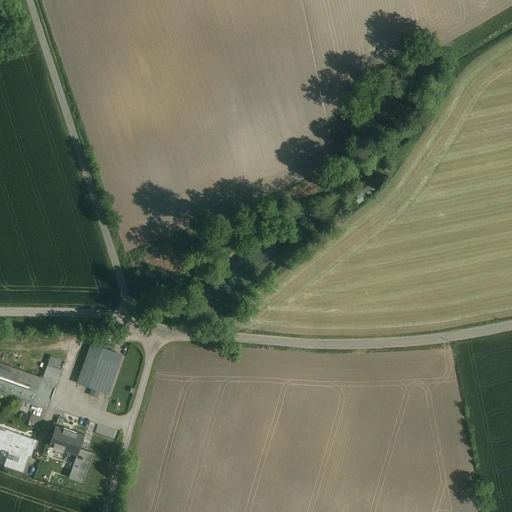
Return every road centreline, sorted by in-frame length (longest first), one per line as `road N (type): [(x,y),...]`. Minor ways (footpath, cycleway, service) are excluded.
road 1 (unclassified): [(511,325),(352,344),(162,332)]
road 2 (unclassified): [(132,319),(28,0)]
road 3 (unclassified): [(106,511),(162,332)]
road 4 (unclassified): [(0,311),(132,319)]
